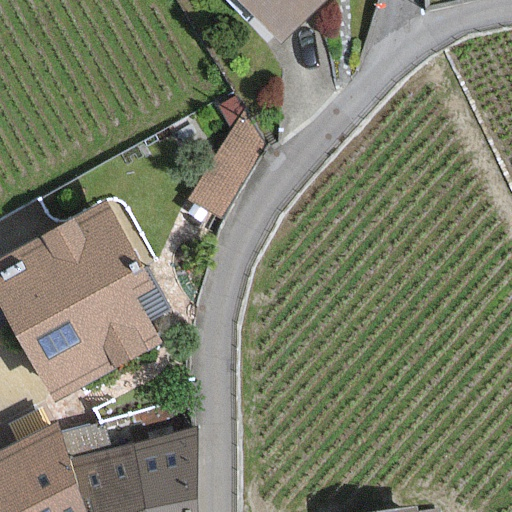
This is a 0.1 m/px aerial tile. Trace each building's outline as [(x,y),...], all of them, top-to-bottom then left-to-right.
[(250,0),(286,35),(321,0),(250,0)] [(225,210),(262,144),(243,118),(199,195),(225,210)] [(106,205),(18,254),(0,264),(0,287),(60,394),(114,364),(134,352),(158,339),(133,296),(152,285),(106,205)] [(197,511),(194,427),(70,464),(90,511),(197,511)] [(0,511),(90,511),(70,464),(55,428),(0,456),(0,511)]
